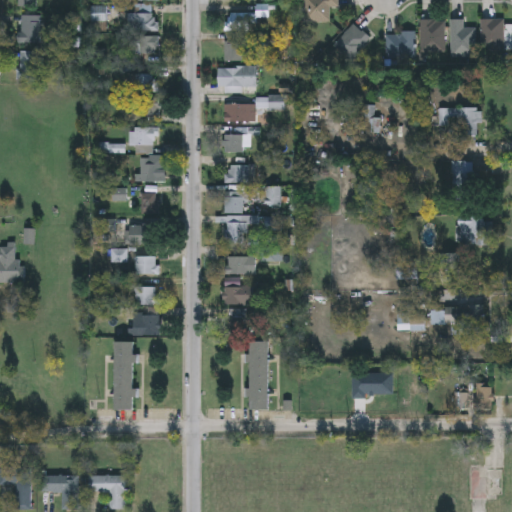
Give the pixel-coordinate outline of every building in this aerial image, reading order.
[(40,0),(40,8),(19,8),(19,0),(40,0)] [(304,0),(339,0),(339,6),(330,6),(330,21),(304,21),(304,0)] [(159,19),(159,32),(129,32),(129,15),(134,15),(134,6),(152,6),(152,19),(159,19)] [(227,11),(252,11),(252,29),(227,29),(227,11)] [(41,17),(41,44),(19,44),(19,17),(41,17)] [(446,19),(446,51),(421,51),(421,19),(446,19)] [(465,19),(465,28),(476,28),(476,56),(451,56),(451,19),(465,19)] [(482,19),(505,19),(505,51),(482,51),(482,19)] [(372,40),(350,62),(334,45),(355,23),(372,40)] [(416,32),(416,56),(386,56),(386,32),(416,32)] [(157,55),(140,55),(140,38),(157,38),(157,55)] [(225,41),(243,41),(243,59),(225,59),(225,41)] [(43,81),(19,81),(19,52),(43,52),(43,81)] [(257,65),(257,85),(241,85),(241,92),(223,92),(223,85),(218,85),(218,65),(257,65)] [(136,76),(156,76),(156,93),(136,93),(136,76)] [(159,99),(159,115),(140,115),(140,99),(159,99)] [(223,120),(224,103),(256,103),(255,120),(223,120)] [(458,134),(458,116),(440,116),(440,106),(480,105),(480,133),(458,134)] [(156,154),(134,154),(134,128),(156,128),(156,154)] [(224,150),(224,132),(248,132),(248,150),(224,150)] [(453,182),(453,159),(474,159),(474,182),(453,182)] [(159,160),(159,183),(140,183),(140,160),(159,160)] [(249,180),(226,180),(226,163),(249,163),(249,180)] [(282,202),(266,202),(266,185),(282,185),(282,202)] [(248,189),(248,211),(225,211),(225,189),(248,189)] [(142,195),(157,195),(157,216),(142,216),(142,195)] [(243,241),(226,241),(226,214),(259,214),(259,222),(249,222),(249,230),(243,230),(243,241)] [(493,242),(457,242),(457,215),(493,215),(493,242)] [(158,227),(158,246),(126,246),(126,227),(158,227)] [(262,259),(262,245),(282,245),(282,259),(262,259)] [(21,284),(0,284),(0,250),(16,250),(16,261),(21,261),(21,284)] [(256,272),(227,272),(227,254),(256,254),(256,272)] [(158,275),(134,275),(134,258),(158,258),(158,275)] [(418,261),(418,277),(397,277),(397,261),(418,261)] [(224,302),(224,284),(257,284),(257,302),(224,302)] [(158,306),(135,306),(135,288),(158,288),(158,306)] [(484,303),(485,320),(491,319),(492,331),(462,332),(462,322),(432,322),(431,305),(484,303)] [(249,307),(249,333),(225,333),(225,307),(249,307)] [(424,328),(411,328),(411,320),(408,320),(408,311),(424,311),(424,328)] [(159,336),(133,336),(133,315),(159,315),(159,336)] [(270,406),(251,406),(251,340),(270,340),(270,406)] [(115,410),(115,343),(134,343),(134,410),(115,410)] [(479,410),(479,383),(493,383),(493,410),(479,410)] [(0,468),(32,468),(32,510),(15,510),(15,485),(0,485),(0,468)] [(79,476),(79,510),(63,510),(63,492),(42,492),(42,476),(79,476)] [(126,510),(109,510),(109,492),(89,492),(89,476),(125,476),(126,510)]
